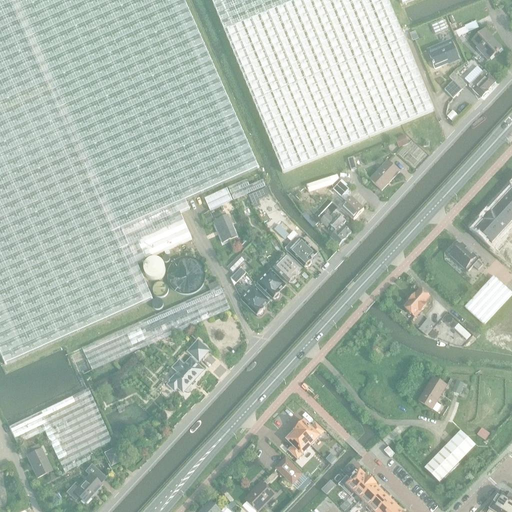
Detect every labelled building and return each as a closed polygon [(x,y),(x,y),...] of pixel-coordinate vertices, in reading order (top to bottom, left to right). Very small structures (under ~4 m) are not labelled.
[(138,264),(147,260),(139,242),(185,222),(181,213),(191,209),(187,200),(260,167),(186,0),(0,0),(0,352),(5,365),(153,299),(138,264)] [(396,22),(386,0),(211,0),(283,174),(433,111),(396,22)] [(443,20),(431,25),(435,34),(447,29),(443,20)] [(454,24),(450,26),(456,40),(459,39),(458,37),(456,32),(457,31),(454,24)] [(457,31),(456,32),(458,37),(468,33),(465,27),(457,31)] [(489,60),(496,54),(497,52),(498,53),(503,49),(499,44),(498,45),(484,31),(472,41),(489,60)] [(415,32),(410,34),(413,42),(418,39),(415,32)] [(458,59),(452,45),(430,54),(434,63),(433,64),(435,70),(441,67),(440,67),(458,59)] [(477,67),(464,80),(470,85),(469,86),(481,98),(488,92),(487,91),(495,82),(484,71),(483,73),(477,67)] [(449,78),(453,82),(462,90),(463,90),(467,86),(454,73),(449,78)] [(462,90),(453,82),(445,90),(453,99),(462,90)] [(452,123),(458,117),(452,111),(446,117),(452,123)] [(404,135),(395,139),(398,148),(408,144),(404,135)] [(355,170),(356,169),(353,158),(347,159),(351,171),(352,171),(354,171),(355,170)] [(400,172),(388,162),(370,180),(382,191),(400,172)] [(330,178),(332,186),(339,180),(337,176),(330,178)] [(329,178),(306,185),(309,194),(332,186),(330,178),(329,178)] [(247,181),(229,189),(234,200),(265,187),(263,181),(249,187),(247,181)] [(354,221),(364,210),(351,199),(349,197),(351,194),(348,192),(349,190),(346,187),(347,186),(342,181),(333,190),(347,204),(342,210),(354,221)] [(227,189),(205,200),(210,212),(233,201),(227,189)] [(248,196),(251,204),(254,209),(260,207),(258,201),(269,196),(266,189),(248,196)] [(502,202),(499,206),(511,217),(511,203),(506,198),(502,202)] [(492,213),(491,214),(507,228),(511,223),(511,217),(499,206),(492,213)] [(491,213),(483,222),(484,222),(484,221),(500,236),(507,228),(491,214),(492,213),(491,213)] [(211,214),(204,216),(207,225),(214,222),(211,214)] [(328,215),(321,222),(327,228),(329,225),(334,221),(334,220),(328,215)] [(334,221),(329,225),(336,232),(330,239),(339,247),(345,240),(351,233),(343,226),(346,222),(338,215),(334,220),(334,221)] [(237,238),(228,218),(214,224),(223,244),(237,238)] [(484,222),(476,230),(494,247),(502,238),(500,236),(484,221),(484,222)] [(185,222),(139,242),(147,260),(193,240),(185,222)] [(279,225),(274,230),(282,238),(287,233),(279,225)] [(292,243),(285,250),(287,253),(289,253),(305,269),(305,268),(308,268),(311,265),(311,262),(311,261),(317,254),(302,239),(302,240),(294,232),(287,238),(292,243)] [(451,255),(460,245),(456,241),(446,251),(451,255)] [(478,271),(483,266),(478,261),(479,260),(462,245),(451,257),(468,272),(473,267),(478,271)] [(233,274),(246,261),(241,255),(227,269),(233,274)] [(296,276),(302,270),(287,255),(274,268),(290,284),(291,283),(293,283),(296,280),(296,278),(297,276),(296,276)] [(200,258),(169,259),(170,287),(200,286),(200,258)] [(259,261),(263,267),(268,263),(263,258),(259,261)] [(231,279),(234,286),(246,274),(241,269),(231,279)] [(280,292),(286,286),(271,271),(258,285),(273,300),(274,299),(277,299),(280,297),(280,294),(280,293),(280,292)] [(511,292),(494,276),(466,307),(484,324),(511,294),(511,292)] [(218,281),(208,286),(210,291),(220,287),(218,281)] [(94,373),(231,310),(221,288),(84,351),(94,373)] [(264,309),(270,302),(255,288),(242,301),(257,316),(258,315),(261,316),(264,313),(264,310),(264,309)] [(425,304),(430,298),(421,291),(416,297),(415,296),(409,302),(410,303),(405,309),(414,316),(419,311),(421,312),(427,306),(425,304)] [(500,318),(490,328),(495,332),(499,328),(509,338),(511,334),(511,312),(504,322),(500,318)] [(432,329),(429,327),(432,324),(427,320),(419,329),(426,336),(432,329)] [(454,329),(467,340),(471,336),(458,324),(454,329)] [(183,393),(184,392),(187,393),(189,393),(191,392),(192,390),(191,388),(190,386),(204,371),(196,364),(198,361),(199,363),(209,352),(198,341),(188,352),(193,357),(185,366),(180,362),(173,369),(178,373),(170,382),(171,382),(168,386),(175,392),(178,389),(183,393)] [(446,387),(434,379),(419,402),(432,410),(446,387)] [(457,381),(452,392),(460,395),(464,384),(457,381)] [(112,443),(88,390),(9,428),(17,446),(44,433),(65,474),(90,461),(88,455),(112,443)] [(304,422),(295,431),(311,446),(324,433),(315,424),(311,429),(304,422)] [(490,434),(481,429),(477,436),(485,441),(490,434)] [(296,432),(287,441),(293,447),(289,451),(298,460),(311,446),(295,431),(296,432)] [(447,446),(426,470),(440,483),(475,445),(461,431),(447,446)] [(29,456),(27,457),(37,479),(51,472),(38,445),(27,450),(29,456)] [(121,461),(116,450),(106,455),(111,466),(121,461)] [(304,476),(286,460),(276,470),(293,487),(304,476)] [(78,498),(85,504),(101,487),(100,485),(106,479),(91,466),(84,473),(89,477),(79,488),(75,484),(66,494),(75,502),(78,498)] [(347,477),(338,485),(351,497),(354,494),(354,493),(368,479),(368,478),(360,471),(351,481),(347,477)] [(368,479),(354,493),(354,494),(361,500),(376,486),(377,485),(369,477),(368,478),(368,479)] [(330,481),(321,491),(326,495),(327,495),(335,486),(330,481)] [(259,511),(275,497),(262,484),(246,501),(247,503),(243,508),(246,511),(259,511)] [(376,486),(361,500),(368,507),(368,508),(383,493),(376,486)] [(490,509),(488,511),(503,511),(511,499),(510,498),(510,497),(504,493),(504,494),(501,492),(494,504),(492,504),(490,508),(490,509)] [(368,507),(366,509),(369,511),(379,511),(391,500),(383,493),(368,508),(368,507)] [(511,511),(511,499),(503,511),(511,511)] [(391,500),(379,511),(394,511),(398,508),(391,500)] [(220,511),(210,502),(201,511),(220,511)]
